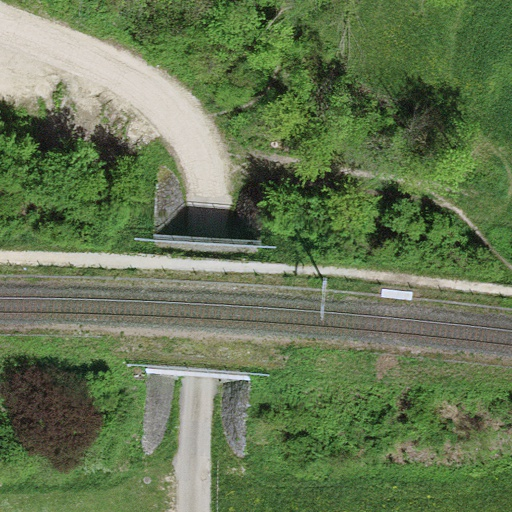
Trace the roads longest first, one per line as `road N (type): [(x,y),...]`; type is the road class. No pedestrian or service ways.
road 1 (track): [(0,12),(62,39),(170,114),(190,170),(183,511)]
road 2 (track): [(190,170),(380,166),(474,222)]
